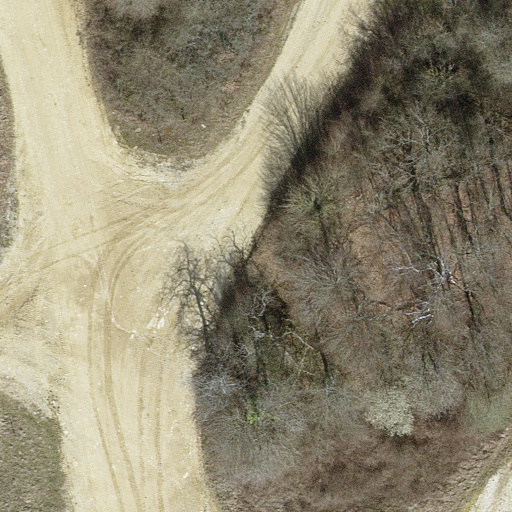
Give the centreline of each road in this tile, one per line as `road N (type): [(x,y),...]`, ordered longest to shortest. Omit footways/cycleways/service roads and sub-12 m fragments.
road 1 (track): [(94,324),(306,76),(338,0)]
road 2 (track): [(26,0),(94,324)]
road 3 (track): [(94,324),(138,511)]
